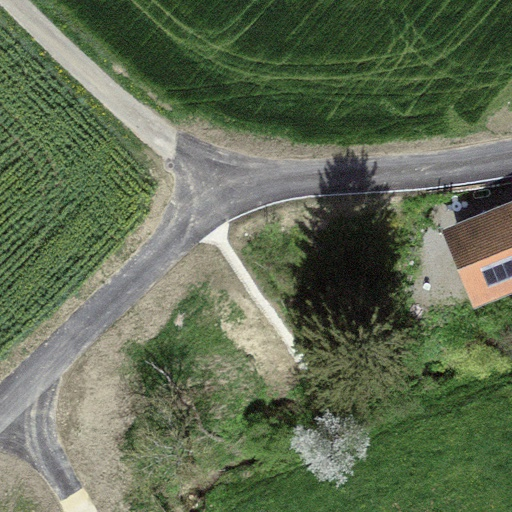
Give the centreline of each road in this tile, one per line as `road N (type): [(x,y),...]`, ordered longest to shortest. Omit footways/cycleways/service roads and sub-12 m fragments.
road 1 (residential): [(13,0),(117,106),(210,170),(327,180),(511,161)]
road 2 (track): [(69,511),(10,399)]
